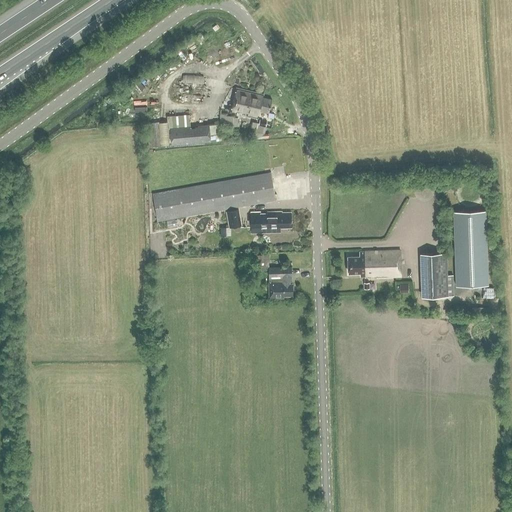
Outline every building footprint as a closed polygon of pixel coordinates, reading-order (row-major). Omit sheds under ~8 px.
[(206,75),(185,74),(185,82),(206,83),(206,75)] [(258,119),(260,111),(268,113),(272,100),(262,98),(263,97),(255,95),(256,94),(235,89),(230,113),(236,114),(236,111),(246,114),(245,116),(258,119)] [(221,126),(235,127),(235,116),(227,116),(227,114),(220,114),(220,121),(221,121),(221,126)] [(190,128),(190,127),(170,128),(171,145),(220,141),(220,134),(219,134),(218,124),(198,126),(198,128),(190,128)] [(275,201),(270,173),(152,194),(157,222),(275,201)] [(241,226),(239,210),(226,212),(229,228),(241,226)] [(454,212),(456,286),(488,285),(486,211),(454,212)] [(280,228),(291,228),(291,213),(282,213),(281,212),(267,212),(267,214),(260,215),(260,212),(250,213),(251,233),(280,232),(280,228)] [(365,278),(401,276),(400,251),(360,252),(360,256),(349,257),(349,273),(360,273),(360,275),(365,275),(365,278)] [(420,254),(421,298),(448,297),(448,296),(454,296),(453,275),(448,276),(447,253),(420,254)] [(268,270),(268,254),(254,254),(254,270),(268,270)] [(284,295),(292,295),(292,267),(269,267),(269,298),(284,298),(284,295)] [(398,291),(412,291),(412,281),(398,281),(398,291)]
